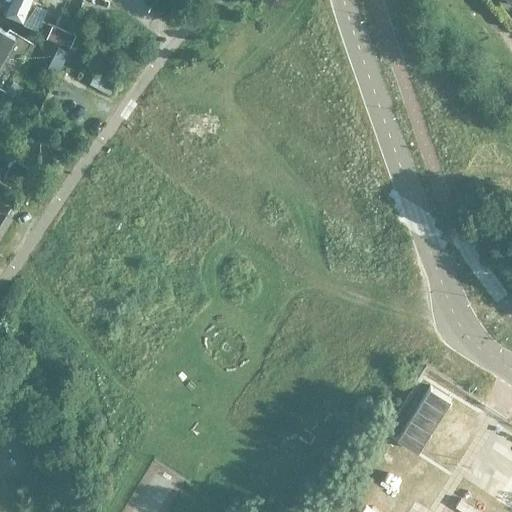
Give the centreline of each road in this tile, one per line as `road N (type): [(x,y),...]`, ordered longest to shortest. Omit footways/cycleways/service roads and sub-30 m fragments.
road 1 (tertiary): [(511,370),(491,355),(446,292),(344,0)]
road 2 (residential): [(216,0),(150,71),(0,287)]
